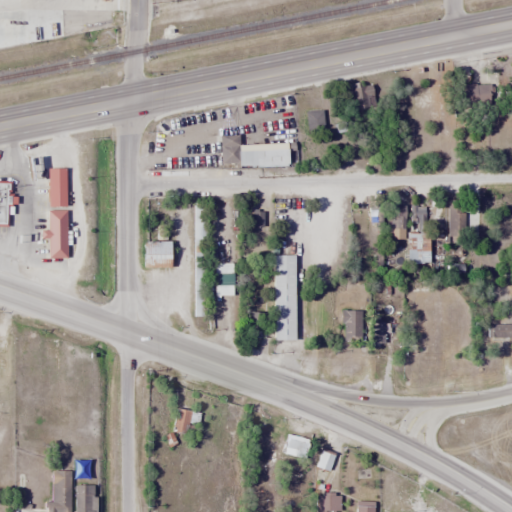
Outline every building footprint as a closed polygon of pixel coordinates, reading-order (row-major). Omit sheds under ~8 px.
[(353,110),(374,107),(371,85),(349,88),(353,110)] [(457,85),(457,105),(488,105),(488,85),(457,85)] [(322,130),(321,111),(306,112),(307,131),(322,130)] [(237,136),(218,136),(219,164),(238,164),(237,136)] [(285,166),(285,147),(253,147),(253,166),(285,166)] [(193,205),(193,245),(205,245),(205,205),(193,205)] [(407,264),(425,264),(425,206),(407,206),(407,264)] [(63,257),(63,209),(44,209),(44,237),(46,237),(46,257),(63,257)] [(262,226),(262,210),(250,210),(250,225),(262,226)] [(168,266),(168,241),(140,241),(140,266),(168,266)] [(272,340),(293,340),(293,254),(272,254),(272,340)] [(213,295),(235,295),(235,262),(213,262),(213,295)] [(202,273),(194,273),(194,314),(202,314),(202,273)] [(359,340),(359,310),(342,310),(342,340),(359,340)] [(385,321),(369,321),(369,343),(385,343),(385,321)] [(198,412),(174,407),(170,431),(194,436),(198,412)] [(300,448),(300,439),(284,440),(284,448),(300,448)] [(334,454),(320,450),(314,467),(328,472),(334,454)] [(51,511),(67,511),(67,478),(51,478),(51,511)] [(93,511),(94,485),(73,485),(72,511),(93,511)] [(339,511),(339,494),(314,494),(314,511),(339,511)]
